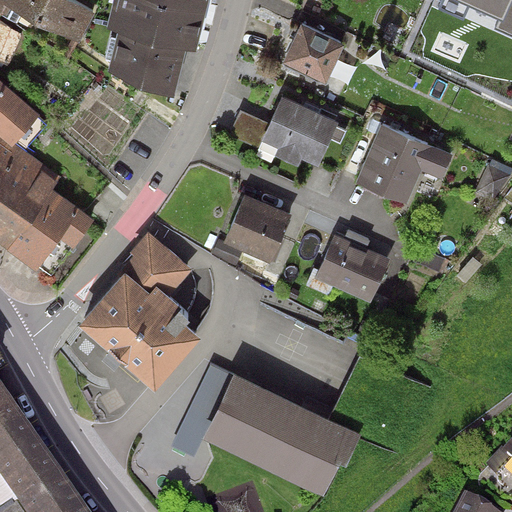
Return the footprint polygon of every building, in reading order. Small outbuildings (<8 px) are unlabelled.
[(96,12),(73,0),(0,0),(0,3),(77,46),(96,12)] [(117,36),(107,74),(174,91),(184,51),(195,54),(205,15),(144,0),(111,0),(104,33),(117,36)] [(147,0),(205,15),(208,0),(147,0)] [(344,34),(303,15),(285,55),(326,73),(344,34)] [(37,116),(0,84),(0,136),(11,146),(37,116)] [(341,114),(283,89),(269,119),(263,133),(279,140),(275,149),(299,159),(302,151),(321,159),(341,114)] [(263,133),(269,119),(241,107),(230,131),(258,143),(263,133)] [(454,149),(383,117),(357,177),(408,199),(423,166),(443,175),(454,149)] [(11,146),(0,136),(0,244),(8,250),(52,190),(57,183),(41,171),(42,165),(11,146)] [(511,172),(489,161),(476,189),(495,198),(511,172)] [(294,207),(247,186),(225,237),(272,257),(294,207)] [(95,222),(52,190),(8,250),(38,273),(61,241),(74,251),(95,222)] [(389,252),(335,230),(321,264),(314,261),(306,279),(331,290),(335,281),(371,296),(389,252)] [(192,271),(149,234),(132,253),(137,258),(78,326),(155,392),(201,338),(183,323),(191,313),(171,295),(192,271)] [(446,257),(420,245),(414,258),(441,270),(446,257)] [(362,352),(328,421),(355,434),(395,453),(429,384),(362,352)] [(0,511),(88,511),(0,389),(0,365),(2,365),(0,362),(0,511)] [(171,446),(194,457),(203,438),(234,376),(211,366),(171,446)] [(328,421),(234,376),(203,438),(324,497),(355,434),(328,421)] [(504,511),(465,493),(455,511),(504,511)]
